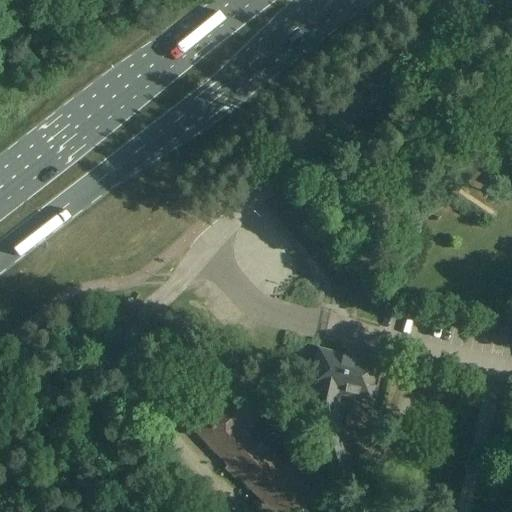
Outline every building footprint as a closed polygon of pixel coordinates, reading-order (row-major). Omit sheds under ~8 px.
[(284,214),(302,234),(323,217),(304,196),(284,214)] [(369,401),(378,364),(317,348),(308,385),(311,386),(311,392),(309,405),(309,412),(309,418),(310,425),(330,496),(358,487),(352,463),(341,428),(339,419),(338,415),(338,410),(340,399),(341,394),(369,401)] [(219,459),(243,436),(261,418),(234,390),(192,432),(219,459)] [(249,490),(277,463),(260,445),(256,449),(243,436),(219,459),(227,468),(224,470),(233,480),(236,477),(249,490)] [(277,463),(249,490),(262,504),(259,506),(264,511),(303,511),(315,501),(277,463)]
